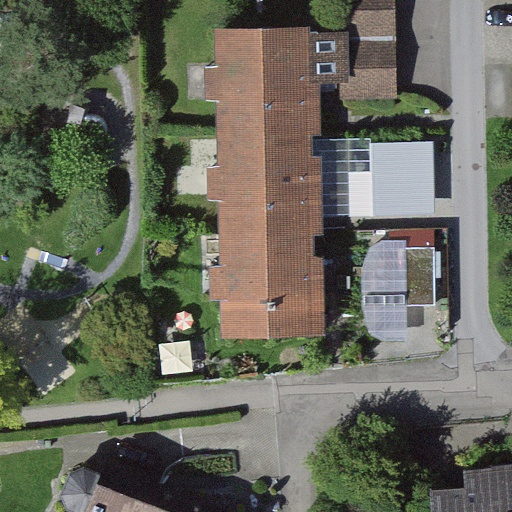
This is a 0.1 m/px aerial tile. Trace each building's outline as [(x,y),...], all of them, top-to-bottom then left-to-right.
[(339,0),(341,101),(398,100),(396,0),(339,0)] [(223,340),(316,338),(310,28),(216,30),(223,340)] [(351,216),(436,215),(434,143),(372,144),(373,174),(350,175),(351,216)] [(382,242),(369,250),(363,268),(364,316),(372,335),(384,343),(408,342),(407,308),(437,307),(435,231),(389,232),(390,242),(382,242)] [(432,492),(432,511),(511,511),(511,467),(464,471),(465,490),(432,492)] [(85,511),(101,474),(86,468),(70,474),(61,497),(69,511),(85,511)] [(195,511),(101,474),(85,511),(195,511)]
